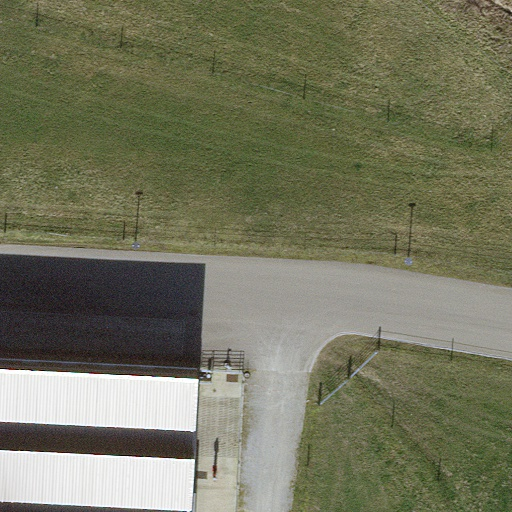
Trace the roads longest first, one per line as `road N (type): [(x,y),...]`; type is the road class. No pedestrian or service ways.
road 1 (residential): [(511,324),(325,298),(0,283)]
road 2 (unknown): [(282,511),(325,298)]
